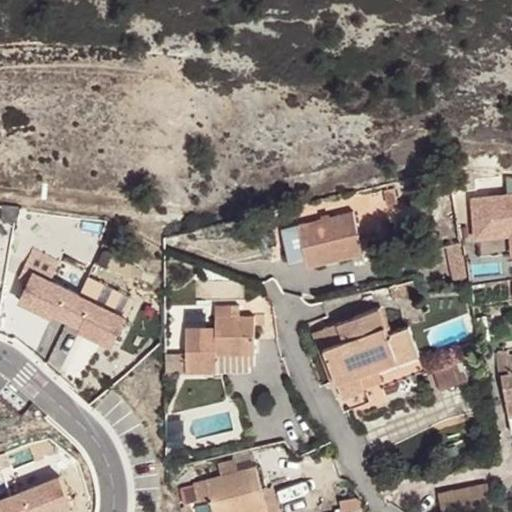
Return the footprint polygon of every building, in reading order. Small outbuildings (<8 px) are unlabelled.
[(394,189),(383,191),(386,206),(397,204),(394,189)] [(372,237),(389,232),(377,198),(361,204),(372,237)] [(308,265),(363,253),(354,212),(282,229),(290,261),(306,258),(308,265)] [(36,272),(22,301),(57,317),(58,314),(71,320),(83,294),(36,272)] [(83,294),(71,320),(84,326),(83,329),(117,345),(130,316),(83,294)] [(186,328),(186,353),(187,373),(251,372),(251,367),(256,367),(255,326),(255,315),(243,315),(235,316),(235,305),(216,306),(216,327),(186,328)] [(342,394),(336,396),(344,412),(370,401),(362,379),(359,374),(418,352),(409,328),(389,336),(380,310),(324,331),(330,348),(325,350),(337,380),(342,394)] [(268,315),(255,315),(255,326),(268,325),(268,315)] [(82,375),(98,346),(68,330),(52,359),(82,375)] [(330,348),(324,331),(319,333),(325,350),(330,348)] [(420,357),(418,352),(359,374),(362,379),(420,357)] [(165,353),(166,374),(187,373),(186,353),(165,353)] [(511,355),(509,356),(511,371),(511,373),(502,375),(510,417),(511,416),(511,355)] [(511,373),(511,371),(509,356),(499,358),(502,375),(511,373)] [(329,383),(336,396),(342,394),(337,380),(329,383)] [(263,511),(256,485),(251,467),(238,471),(235,459),(218,464),(221,476),(192,483),(197,501),(206,499),(208,511),(263,511)] [(62,477),(13,496),(19,511),(58,511),(74,506),(62,477)] [(489,501),(485,481),(443,490),(447,509),(489,501)] [(271,511),(263,483),(256,485),(263,511),(271,511)] [(19,511),(13,496),(0,500),(0,511),(19,511)]
